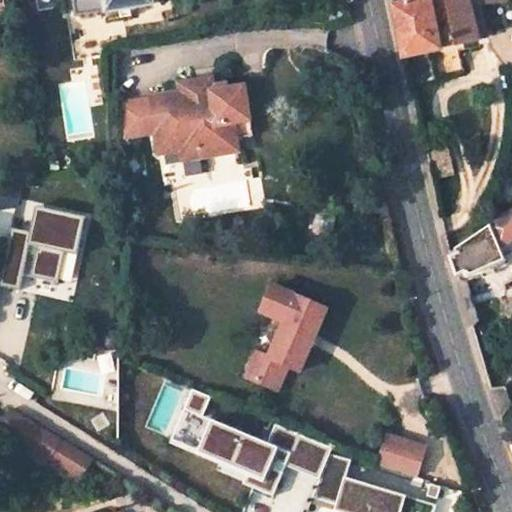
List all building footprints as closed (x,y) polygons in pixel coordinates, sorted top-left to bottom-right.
[(72,0),(75,16),(104,11),(105,13),(150,7),(149,0),(72,0)] [(464,71),(458,44),(477,39),(485,37),(478,4),(492,0),(417,0),(393,6),(404,56),(410,83),(464,71)] [(215,76),(196,79),(198,89),(216,86),(215,76)] [(180,92),(149,96),(149,99),(154,134),(157,155),(178,152),(178,147),(200,144),(201,159),(239,153),(237,142),(255,139),(248,88),(230,90),(230,84),(216,86),(198,89),(196,79),(178,82),(180,92)] [(119,103),(124,138),(154,134),(149,99),(119,103)] [(178,147),(178,152),(180,162),(201,159),(200,144),(178,147)] [(37,207),(31,232),(12,228),(0,283),(0,286),(20,291),(30,245),(38,246),(31,277),(59,283),(66,252),(78,255),(86,217),(37,207)] [(493,264),(505,260),(499,246),(508,242),(511,239),(511,208),(449,252),(455,275),(464,271),(466,276),(481,269),(484,276),(495,271),(493,264)] [(328,308),(274,283),(262,310),(285,320),(269,356),(257,350),(247,374),(279,389),(289,364),(301,369),(328,308)] [(275,425),(268,443),(204,416),(212,398),(193,390),(172,439),(175,440),(173,444),(219,463),(216,469),(245,481),(244,484),(273,496),(286,466),(320,480),(331,454),(333,449),(275,425)] [(0,425),(0,433),(77,479),(90,457),(10,409),(0,425)] [(388,437),(379,466),(418,478),(427,449),(388,437)] [(331,454),(320,480),(315,491),(338,500),(351,468),(353,464),(331,454)] [(338,500),(315,491),(312,497),(347,511),(371,511),(386,484),(351,468),(338,500)] [(433,511),(436,505),(386,484),(371,511),(433,511)]
